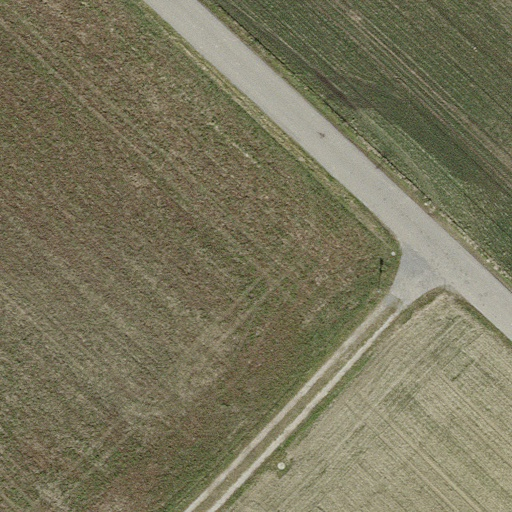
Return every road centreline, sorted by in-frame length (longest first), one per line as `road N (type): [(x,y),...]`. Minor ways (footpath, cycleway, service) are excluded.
road 1 (unclassified): [(172,0),(511,316)]
road 2 (track): [(445,253),(206,511)]
